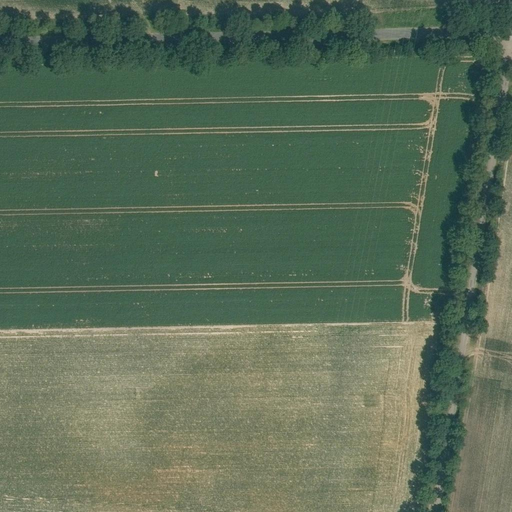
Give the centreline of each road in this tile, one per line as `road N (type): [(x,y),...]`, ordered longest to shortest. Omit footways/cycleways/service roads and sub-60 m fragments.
road 1 (unclassified): [(0,39),(510,30)]
road 2 (unclassified): [(439,511),(510,30)]
